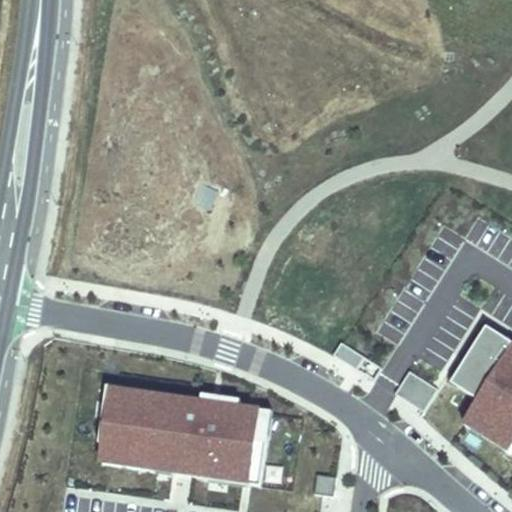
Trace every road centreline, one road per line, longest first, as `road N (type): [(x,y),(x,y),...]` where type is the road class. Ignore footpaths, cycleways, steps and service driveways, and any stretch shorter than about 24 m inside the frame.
road 1 (residential): [(391,440),(283,372),(203,340),(8,299)]
road 2 (tertiary): [(8,299),(33,164),(45,0)]
road 3 (tertiary): [(32,0),(0,177)]
